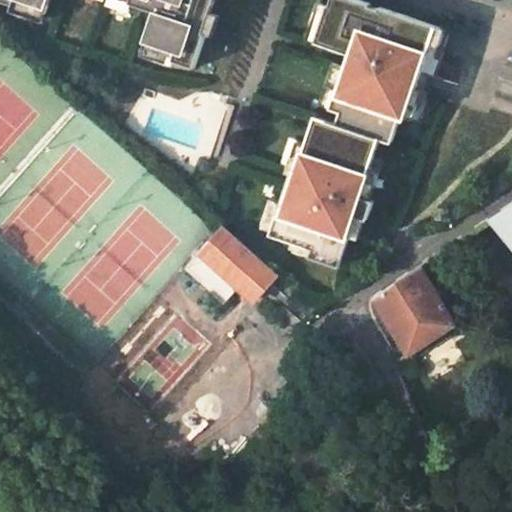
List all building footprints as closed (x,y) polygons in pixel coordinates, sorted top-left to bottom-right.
[(47,10),(19,0),(15,0),(13,8),(44,19),(47,10)] [(19,0),(47,10),(51,0),(134,0),(134,1),(159,10),(147,45),(179,56),(198,62),(208,32),(206,32),(216,0),(19,0)] [(381,165),(389,139),(401,143),(409,116),(412,117),(420,88),(431,53),(440,24),(383,7),(382,9),(373,6),(374,4),(360,0),(327,0),(327,4),(325,4),(314,42),(352,53),(345,76),(335,108),(346,111),(342,124),(320,117),(312,145),(302,176),(284,238),(306,244),(327,250),(325,257),(324,258),(354,267),(362,237),(369,216),(378,219),(379,219),(385,201),(381,200),(371,197),(381,165)] [(325,4),(316,1),(304,39),(314,42),(325,4)] [(449,27),(440,24),(431,53),(440,56),(449,27)] [(179,56),(147,45),(145,52),(176,63),(179,56)] [(345,76),(333,72),(323,104),(335,108),(345,76)] [(430,91),(420,88),(412,117),(421,120),(430,91)] [(312,145),(302,142),(292,173),(302,176),(312,145)] [(371,197),(381,200),(391,168),(381,165),(371,197)] [(511,207),(492,220),(511,242),(511,207)] [(372,240),(378,219),(369,216),(362,237),(372,240)] [(275,276),(227,232),(204,258),(253,301),(275,276)] [(327,250),(306,244),(304,251),(325,257),(327,250)] [(421,265),(374,299),(406,352),(451,326),(453,321),(421,265)] [(353,335),(318,355),(337,374),(365,356),(353,335)]
